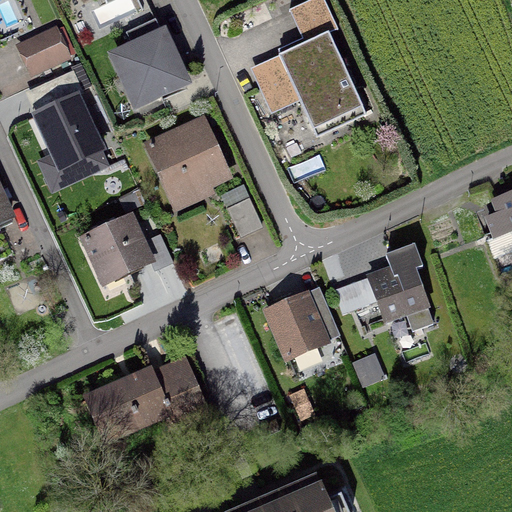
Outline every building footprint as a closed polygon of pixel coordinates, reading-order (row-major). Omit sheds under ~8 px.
[(303,46),(318,39),(337,31),(323,0),(322,0),(289,15),(303,46)] [(53,32),(17,49),(30,76),(66,59),(53,32)] [(158,96),(183,85),(161,37),(113,59),(141,121),(165,110),(158,96)] [(351,114),(318,39),(303,46),(269,61),(290,109),(302,136),(351,114)] [(290,109),(269,61),(251,69),(272,116),(290,109)] [(79,92),(31,113),(50,157),(39,162),(53,194),(113,167),(79,92)] [(146,148),(171,203),(225,178),(215,157),(212,159),(197,126),(146,148)] [(511,195),(494,202),(499,216),(486,221),(493,239),(484,242),(498,279),(511,273),(511,195)] [(239,238),(259,229),(247,201),(226,211),(239,238)] [(119,276),(148,262),(128,220),(82,241),(100,280),(118,272),(119,276)] [(425,307),(412,272),(393,279),(390,272),(368,280),(384,322),(425,307)] [(333,327),(320,297),(305,303),(303,299),(267,314),(286,360),(323,344),(318,333),(333,327)] [(200,414),(180,367),(153,379),(151,374),(92,399),(108,435),(165,410),(172,426),(200,414)] [(261,439),(278,432),(274,422),(256,429),(261,439)] [(318,490),(315,481),(242,511),(345,511),(339,497),(325,503),(320,490),(318,490)]
